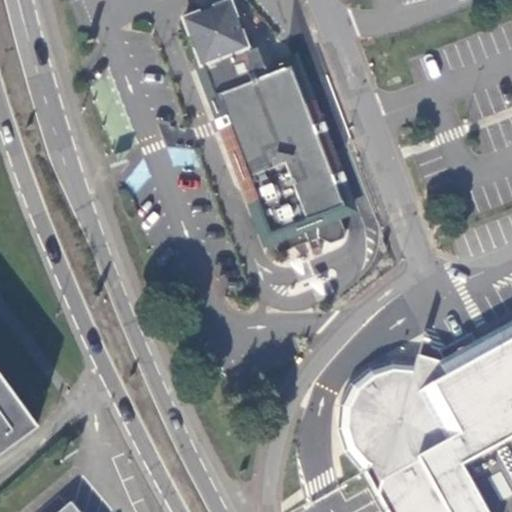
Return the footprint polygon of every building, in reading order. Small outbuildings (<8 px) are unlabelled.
[(227,7),(182,25),(199,68),(204,67),(211,88),(220,112),(226,115),(233,135),(231,141),(244,175),(250,177),(273,236),(276,235),(280,243),(312,231),(316,243),(330,249),(343,244),(345,237),(339,221),(341,220),(331,193),(336,191),(289,71),(271,78),(267,67),(258,45),(244,51),(227,7)] [(341,220),(356,215),(296,56),(267,67),(271,78),(289,71),(336,191),(331,193),(341,220)] [(204,90),(264,249),(280,243),(276,235),(273,236),(250,177),(244,175),(231,141),(233,135),(226,115),(220,112),(211,88),(204,90)] [(511,511),(511,324),(439,364),(417,357),(415,365),(392,363),(369,371),(350,388),(340,408),(337,429),(344,453),(360,473),(377,482),(377,495),(386,511),(511,511)] [(0,459),(36,433),(0,383),(0,459)]
